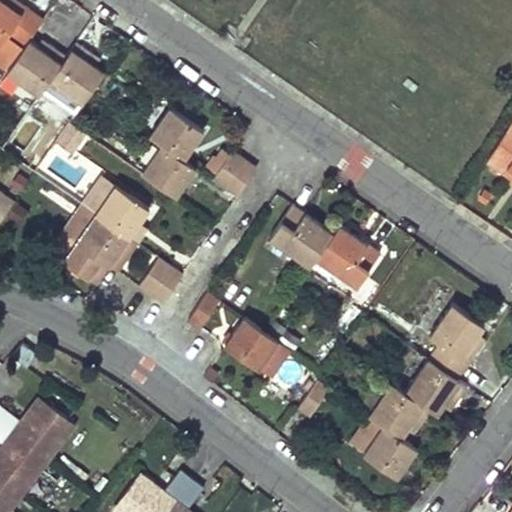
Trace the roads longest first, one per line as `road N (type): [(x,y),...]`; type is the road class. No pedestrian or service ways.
road 1 (residential): [(511,273),(120,0)]
road 2 (residential): [(330,511),(133,363),(24,304)]
road 3 (unknown): [(300,124),(133,363)]
road 4 (residential): [(436,511),(511,413)]
